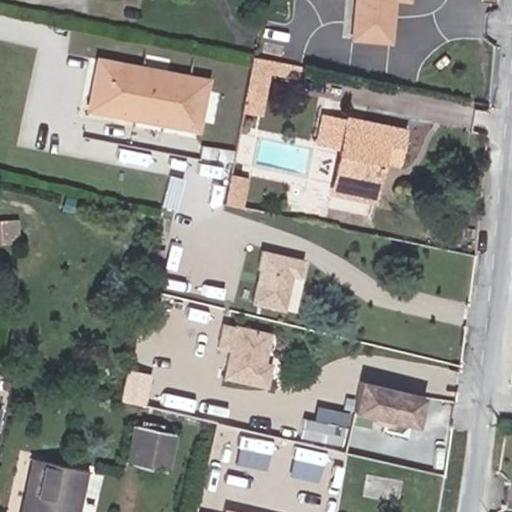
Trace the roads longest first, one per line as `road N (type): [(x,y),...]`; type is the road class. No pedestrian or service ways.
road 1 (unknown): [(168,350),(210,389),(238,398),(283,399),(340,368),(371,363),(434,375),(487,402)]
road 2 (residential): [(487,402),(511,170)]
